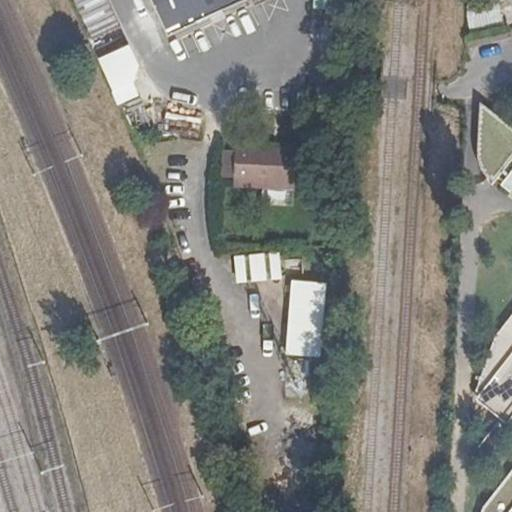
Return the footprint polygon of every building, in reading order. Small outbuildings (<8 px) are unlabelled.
[(71,0),(94,49),(121,38),(102,0),(71,0)] [(141,0),(163,46),(265,0),(141,0)] [(492,188),(511,160),(511,131),(479,106),(476,136),(479,167),(485,180),(492,188)] [(263,170),(263,164),(227,162),(228,204),(284,207),(284,172),(263,170)] [(511,318),(495,340),(476,394),(480,398),(500,413),(510,400),(511,401),(511,318)] [(289,338),(290,364),(313,364),(311,329),(281,329),(281,338),(289,338)] [(282,364),(290,364),(289,338),(281,338),(282,364)] [(500,413),(480,398),(476,403),(507,428),(511,422),(511,401),(510,400),(500,413)] [(511,511),(511,470),(507,476),(481,511),(480,511),(511,511)]
